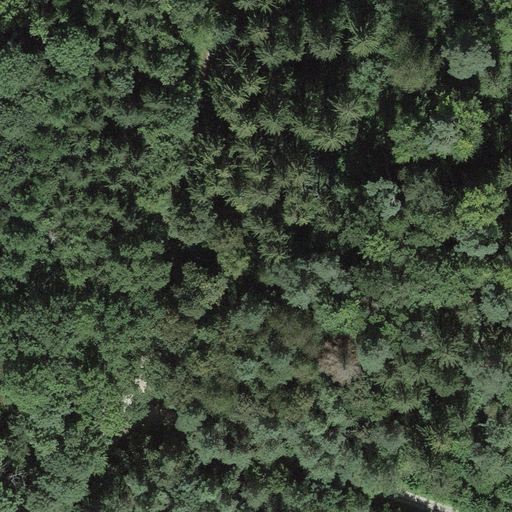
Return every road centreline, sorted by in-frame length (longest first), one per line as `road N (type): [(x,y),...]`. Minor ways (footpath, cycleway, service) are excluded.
road 1 (track): [(134,411),(227,0)]
road 2 (track): [(427,511),(134,411)]
road 3 (track): [(0,363),(134,411)]
road 4 (track): [(134,411),(55,511)]
